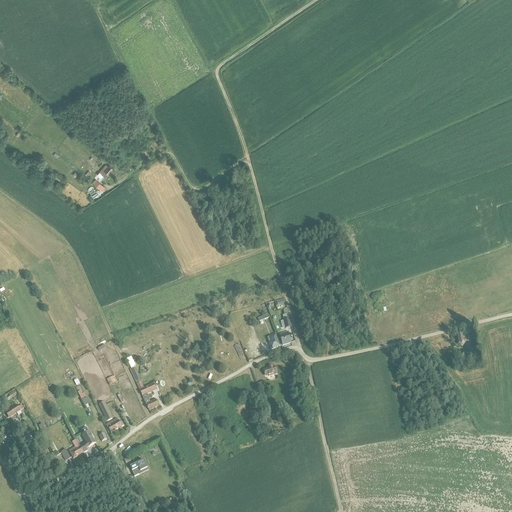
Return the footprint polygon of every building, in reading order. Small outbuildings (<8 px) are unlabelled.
[(106,165),(97,175),(102,178),(104,176),(105,178),(113,168),(110,165),(108,167),(106,165)] [(96,180),(92,183),(102,192),(105,188),(96,180)] [(288,314),(283,315),(284,320),(283,321),(285,329),(292,327),(290,319),(289,319),(288,314)] [(461,332),(457,333),(459,344),(458,345),(461,347),(462,346),(463,347),(465,344),(464,343),(461,332)] [(288,333),(280,335),(283,346),(291,343),(288,333)] [(271,342),(269,343),(271,350),(280,347),(275,335),(269,337),(271,342)] [(267,369),(264,370),(266,377),(269,376),(269,377),(277,374),(275,368),(273,369),(272,367),(267,368),(267,369)] [(134,368),(130,370),(139,390),(144,388),(141,382),(134,368)] [(113,377),(107,380),(109,386),(116,382),(113,377)] [(264,382),(257,384),(259,390),(266,387),(264,382)] [(154,384),(139,390),(146,405),(149,411),(159,407),(156,400),(151,402),(147,395),(157,391),(154,384)] [(10,397),(6,399),(7,401),(17,395),(16,394),(16,392),(10,396),(10,397)] [(81,392),(78,393),(85,406),(89,404),(84,394),(82,395),(81,392)] [(104,402),(99,405),(107,422),(113,419),(104,402)] [(17,405),(6,413),(9,419),(17,414),(19,416),(22,414),(21,411),(24,409),(22,405),(18,408),(17,405)] [(117,419),(106,425),(108,428),(111,434),(124,426),(122,422),(120,423),(117,419)] [(42,425),(39,427),(56,458),(60,455),(42,425)] [(86,443),(79,446),(83,454),(88,451),(87,449),(96,444),(91,436),(92,436),(90,431),(89,432),(87,428),(83,430),(85,434),(82,436),(86,443)] [(26,436),(19,440),(21,445),(29,441),(26,436)] [(75,448),(69,452),(74,460),(83,454),(79,446),(76,441),(72,443),(75,448)] [(66,450),(61,453),(66,462),(71,459),(66,450)] [(143,461),(133,466),(135,470),(139,468),(140,472),(147,469),(143,461)]
